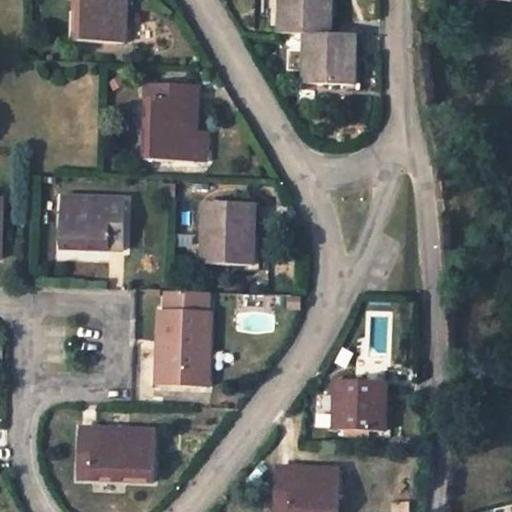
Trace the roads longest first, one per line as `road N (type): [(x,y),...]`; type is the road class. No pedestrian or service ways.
road 1 (residential): [(408,143),(427,187),(437,511)]
road 2 (residential): [(21,386),(114,387),(117,308),(23,304)]
road 3 (residential): [(189,511),(330,315)]
road 4 (residential): [(302,176),(193,0)]
road 5 (residential): [(408,143),(330,315)]
road 6 (residential): [(330,315),(327,250),(302,176)]
road 7 (residential): [(403,0),(408,143)]
road 8 (residential): [(21,386),(19,452),(40,511)]
